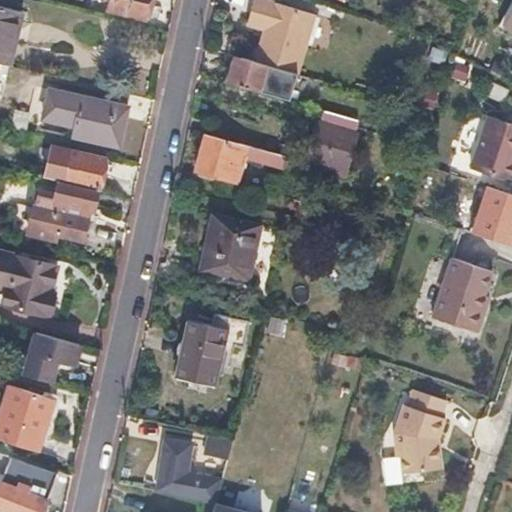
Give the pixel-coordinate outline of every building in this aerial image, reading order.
[(111,0),(108,12),(146,21),(150,5),(151,0),(111,0)] [(314,17),(257,0),(253,0),(250,13),(245,27),(263,32),(266,33),(264,39),(261,38),(253,63),(297,75),(314,17)] [(22,12),(0,6),(0,64),(9,66),(16,39),(22,12)] [(511,11),(502,31),(511,36),(511,11)] [(237,65),(232,64),(229,73),(226,83),(265,94),(270,76),(275,78),(277,71),(253,63),(238,59),(237,65)] [(50,89),(43,119),(75,126),(72,136),(117,147),(122,127),(127,107),(50,89)] [(358,122),(322,111),(315,136),(308,161),(344,171),(358,122)] [(511,124),(485,117),(469,170),(508,182),(511,169),(511,124)] [(284,170),(287,162),(290,149),(253,138),(249,151),(205,138),(201,154),(195,173),(239,186),(247,160),(284,170)] [(105,159),(71,151),(63,184),(97,192),(101,176),(105,159)] [(54,197),(39,194),(35,208),(33,207),(26,235),(53,241),(55,233),(80,239),(87,210),(93,211),(95,201),(97,192),(63,184),(58,183),(54,197)] [(247,281),(258,225),(211,215),(207,233),(199,272),(247,281)] [(61,270),(9,256),(1,288),(17,292),(12,312),(53,324),(57,311),(61,297),(55,296),(61,270)] [(483,317),(486,308),(489,296),(484,294),(491,270),(453,259),(436,319),(478,332),(483,317)] [(224,331),(187,322),(181,350),(175,378),(212,387),(224,331)] [(79,345),(36,333),(24,375),(51,383),(57,363),(73,367),(76,356),(79,345)] [(55,401),(10,387),(0,419),(0,440),(38,453),(47,427),(55,401)] [(401,404),(391,433),(394,455),(400,455),(401,473),(439,470),(438,458),(435,435),(441,417),(438,416),(443,400),(408,389),(403,404),(401,404)] [(233,441),(209,435),(204,456),(227,462),(233,441)] [(193,447),(167,441),(162,462),(170,463),(168,473),(160,471),(156,493),(215,506),(221,482),(188,474),(193,447)] [(2,478),(0,477),(0,510),(5,511),(41,511),(56,472),(10,457),(2,478)] [(170,463),(162,462),(160,471),(168,473),(170,463)]
